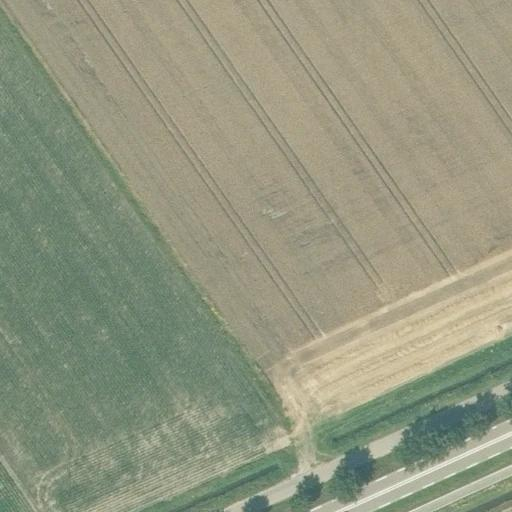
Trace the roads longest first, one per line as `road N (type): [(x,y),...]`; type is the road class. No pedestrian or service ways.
road 1 (unclassified): [(229,511),(511,385)]
road 2 (primary): [(334,511),(511,431)]
